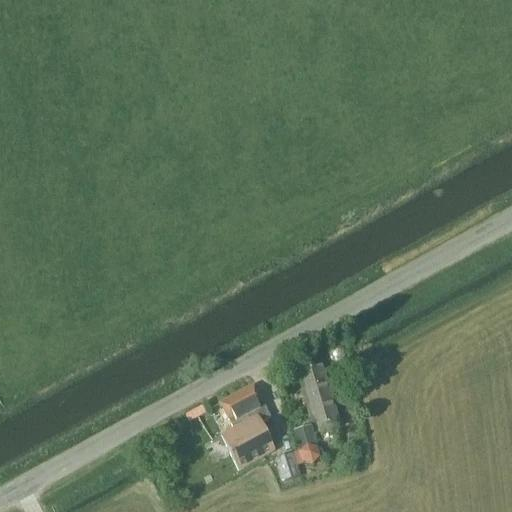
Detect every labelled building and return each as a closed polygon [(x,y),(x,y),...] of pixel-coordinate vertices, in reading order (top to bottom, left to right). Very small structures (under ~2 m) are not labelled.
[(333,382),(325,384),(320,369),(299,375),(304,392),(300,394),(305,408),(309,407),(317,435),(333,430),(339,428),(329,398),(337,396),(333,382)] [(266,411),(253,386),(219,405),(233,430),(220,436),(238,472),(267,456),(273,453),(259,425),(270,418),(266,411)] [(319,458),(310,427),(293,432),(302,463),(312,466),(319,458)] [(144,449),(155,468),(171,459),(159,439),(144,449)] [(282,483),(299,478),(292,454),(275,460),(282,483)]
